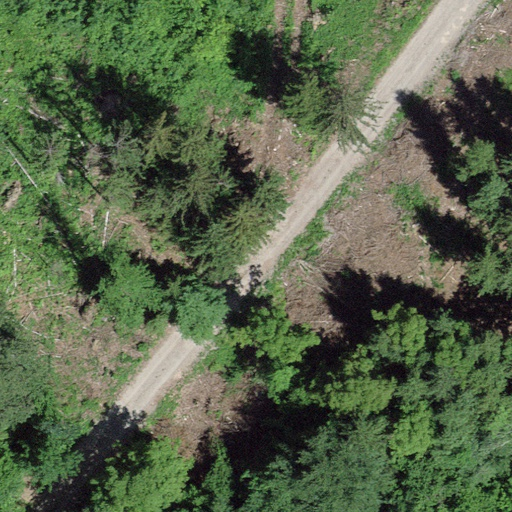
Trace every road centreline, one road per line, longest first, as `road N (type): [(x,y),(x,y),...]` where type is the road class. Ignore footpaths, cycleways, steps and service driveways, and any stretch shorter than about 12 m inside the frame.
road 1 (track): [(247,266),(458,0)]
road 2 (track): [(55,511),(247,266)]
road 3 (track): [(247,266),(226,511)]
